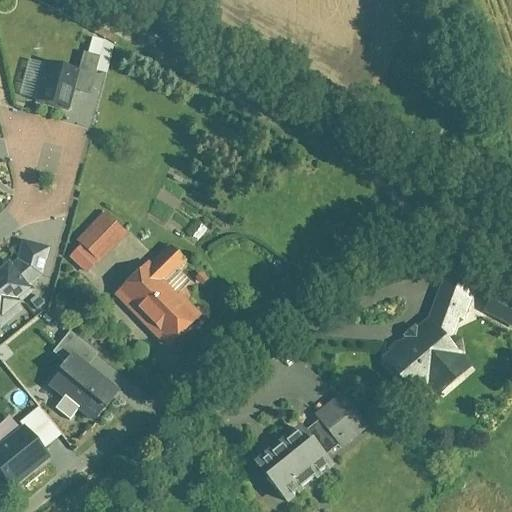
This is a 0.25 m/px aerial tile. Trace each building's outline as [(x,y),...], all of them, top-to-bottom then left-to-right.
[(82,73),(48,65),(38,108),(72,115),(82,73)] [(130,235),(106,212),(76,242),(83,248),(71,260),(88,277),(130,235)] [(192,265),(170,244),(116,298),(172,353),(205,320),(171,287),(192,265)] [(5,263),(0,266),(0,331),(39,301),(30,290),(43,279),(49,251),(24,246),(21,264),(12,271),(5,263)] [(470,299),(438,291),(427,322),(383,360),(428,409),(478,369),(455,342),(470,299)] [(125,396),(77,357),(49,393),(97,431),(125,396)] [(371,431),(344,398),(316,420),(344,454),(371,431)] [(40,407),(0,437),(0,469),(16,490),(54,459),(45,447),(61,434),(40,407)] [(305,428),(259,466),(295,509),(341,471),(305,428)]
